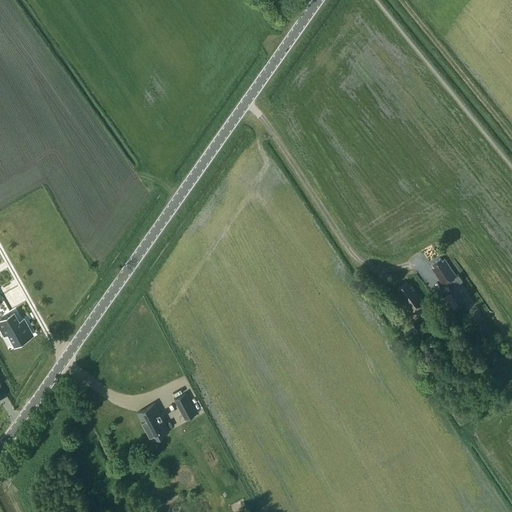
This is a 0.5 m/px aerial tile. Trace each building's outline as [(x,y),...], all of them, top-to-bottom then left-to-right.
[(459,275),(456,276),(445,259),(442,261),(440,258),(433,263),(435,266),(432,268),(444,285),(447,282),(451,289),(463,281),(459,275)] [(398,293),(412,313),(425,304),(411,283),(408,285),(406,282),(398,288),(401,290),(398,293)] [(459,307),(450,294),(442,299),(451,312),(459,307)] [(15,312),(0,320),(0,326),(5,335),(8,333),(15,345),(23,340),(22,338),(32,332),(26,322),(22,324),(15,312)] [(487,324),(482,316),(474,321),(479,329),(487,324)] [(423,328),(417,319),(409,325),(415,334),(423,328)] [(409,327),(405,330),(408,336),(413,332),(409,327)] [(175,399),(185,420),(197,414),(186,393),(175,399)] [(161,414),(160,413),(154,403),(151,404),(140,410),(137,412),(139,414),(147,430),(153,440),(162,435),(169,432),(170,431),(163,418),(162,417),(161,414)]
